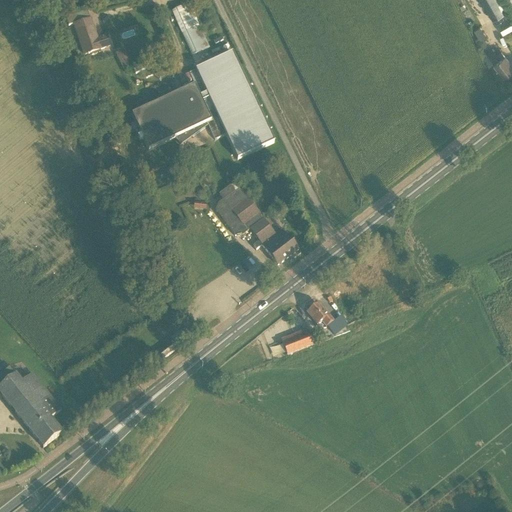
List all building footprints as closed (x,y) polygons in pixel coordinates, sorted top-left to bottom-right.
[(496,0),(482,0),(493,19),(504,13),(496,0)] [(217,63),(199,26),(189,4),(172,12),(182,35),(199,72),(217,63)] [(98,39),(94,27),(91,18),(74,25),(77,32),(84,56),(102,50),(111,48),(107,36),(98,39)] [(478,27),(473,30),(479,41),(485,38),(478,27)] [(121,39),(137,36),(135,28),(119,31),(121,39)] [(123,49),(113,53),(121,70),(130,66),(123,49)] [(497,55),(493,49),(487,54),(504,77),(511,71),(511,64),(502,51),(497,55)] [(182,146),(209,127),(216,142),(227,137),(238,162),(274,145),(232,56),(217,63),(199,72),(190,76),(196,87),(132,117),(149,153),(177,140),(182,146)] [(235,193),(231,187),(219,196),(223,202),(219,205),(216,212),(235,237),(243,236),(250,230),(260,242),(253,247),(256,251),(262,247),(278,267),(298,251),(283,231),(275,237),(240,189),(235,193)] [(307,313),(317,326),(323,322),(329,331),(336,326),(334,322),(325,309),(322,311),(318,305),(307,313)] [(287,356),(311,346),(305,331),(281,340),(287,356)] [(22,383),(9,367),(0,373),(0,392),(44,449),(62,434),(51,420),(61,412),(33,375),(22,383)]
